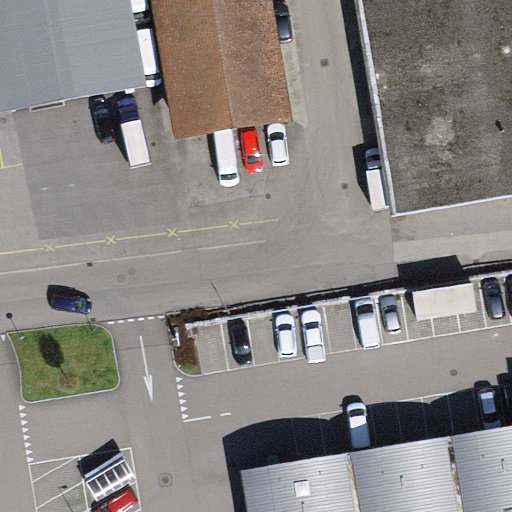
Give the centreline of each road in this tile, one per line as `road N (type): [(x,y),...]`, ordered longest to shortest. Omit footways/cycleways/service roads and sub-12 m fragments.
road 1 (residential): [(0,317),(357,265)]
road 2 (unknown): [(160,418),(511,359)]
road 3 (unknown): [(511,253),(357,265)]
